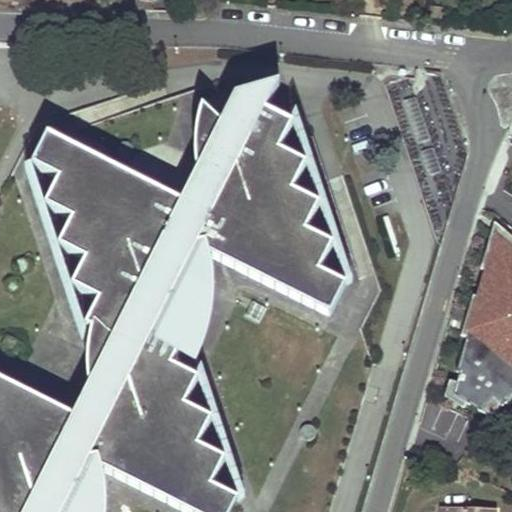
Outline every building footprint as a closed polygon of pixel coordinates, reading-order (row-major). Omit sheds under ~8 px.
[(97,306),(84,333),(90,336),(88,346),(87,360),(86,372),(87,381),(88,390),(71,422),(0,386),(0,511),(96,511),(97,511),(97,501),(96,488),(95,474),(173,511),(231,511),(236,504),(211,493),(224,465),(197,452),(211,425),(184,413),(198,384),(172,371),(181,352),(191,357),(195,347),(199,337),(201,327),(203,317),(205,303),(206,294),(206,283),(205,272),(204,267),(203,260),(328,324),(344,293),(317,280),(331,253),(304,240),(318,213),(291,199),(305,172),(278,159),(291,132),(265,118),(279,91),(234,103),(220,130),(202,112),(199,118),(198,125),(197,131),(195,141),(195,151),(194,163),(195,170),(196,179),(180,209),(47,141),(31,172),(58,185),(44,212),(71,226),(57,252),(84,266),(71,293),(97,306)] [(100,107),(98,99),(77,106),(79,114),(100,107)] [(480,271),(486,273),(496,239),(511,253),(511,239),(494,224),(480,271)] [(455,385),(452,396),(466,405),(479,413),(492,398),(501,406),(511,393),(511,253),(496,239),(486,273),(478,299),(466,339),(456,374),(458,374),(455,385)] [(466,339),(478,299),(472,297),(460,338),(466,339)] [(452,396),(455,385),(448,383),(443,398),(462,410),(466,405),(452,396)] [(492,398),(479,413),(488,418),(511,399),(511,393),(501,406),(492,398)]
